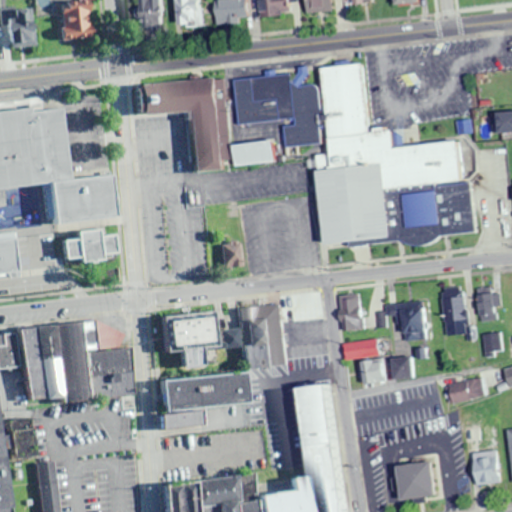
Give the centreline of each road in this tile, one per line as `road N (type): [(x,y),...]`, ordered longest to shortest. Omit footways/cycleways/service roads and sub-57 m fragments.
road 1 (residential): [(511,255),(0,313)]
road 2 (secondary): [(150,511),(119,65)]
road 3 (primary): [(119,65),(511,20)]
road 4 (residential): [(362,511),(323,278)]
